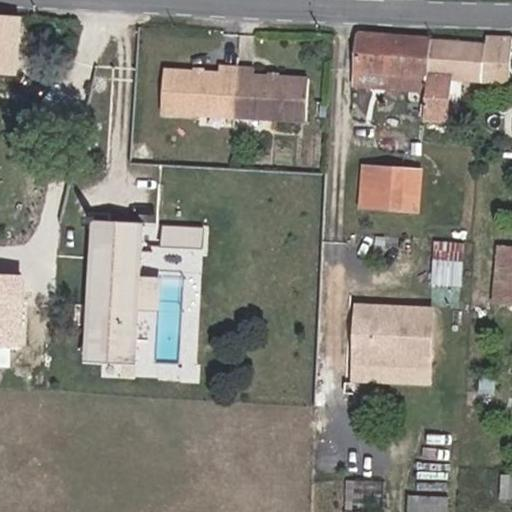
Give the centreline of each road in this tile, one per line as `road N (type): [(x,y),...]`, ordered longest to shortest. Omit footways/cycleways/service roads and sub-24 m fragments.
road 1 (tertiary): [(177,0),(384,7)]
road 2 (tertiary): [(384,7),(511,8)]
